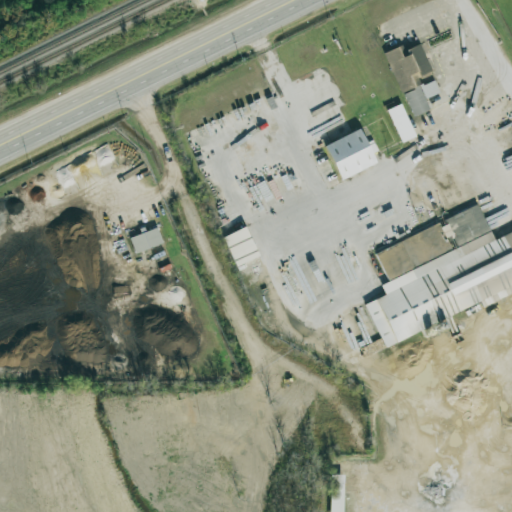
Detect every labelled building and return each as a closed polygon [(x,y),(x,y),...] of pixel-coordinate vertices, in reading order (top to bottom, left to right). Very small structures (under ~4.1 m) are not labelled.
[(384,52),(401,94),(404,93),(413,116),(430,110),(425,98),(439,93),(434,80),(421,85),(418,76),(432,71),(421,43),(404,50),(402,45),(384,52)] [(415,136),(401,104),(387,110),(401,142),(415,136)] [(340,179),(375,164),(360,129),(324,145),(340,179)] [(511,230),(493,239),(478,204),(441,220),(442,222),(375,252),(388,281),(381,285),(385,295),(365,304),(384,347),(437,324),(432,313),(446,307),(449,315),(477,303),(469,285),(503,270),(510,285),(511,284),(511,230)] [(163,243),(157,227),(129,238),(136,253),(163,243)] [(342,511),(344,475),(330,474),(329,511),(342,511)]
